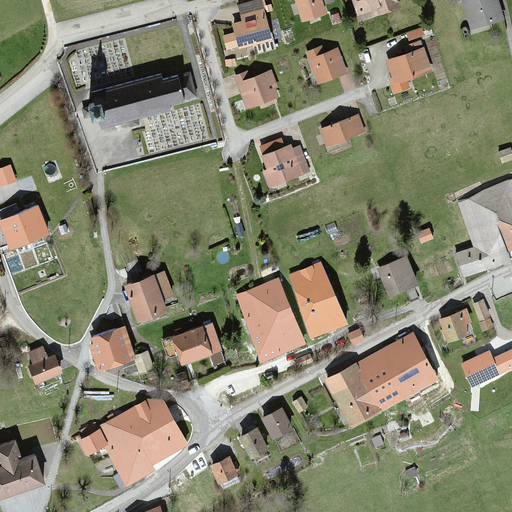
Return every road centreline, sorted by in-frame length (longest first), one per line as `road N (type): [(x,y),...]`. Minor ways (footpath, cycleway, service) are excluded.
road 1 (residential): [(201,430),(511,273)]
road 2 (residential): [(74,360),(111,280),(52,59)]
road 3 (residential): [(197,7),(231,144),(358,95)]
road 4 (residential): [(197,7),(70,35),(53,44),(52,59)]
road 5 (unclassified): [(41,511),(81,364)]
road 6 (residential): [(201,430),(182,401),(81,364)]
road 7 (residential): [(109,511),(180,463),(201,430)]
road 8 (residential): [(74,360),(18,316),(0,266)]
